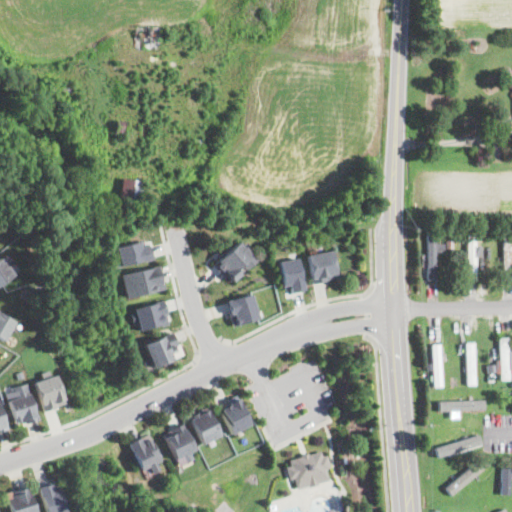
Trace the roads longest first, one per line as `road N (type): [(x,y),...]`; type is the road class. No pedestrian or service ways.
road 1 (tertiary): [(0,463),(98,428),(248,350),(323,321),(394,309)]
road 2 (primary): [(409,511),(394,309),(395,143)]
road 3 (residential): [(217,366),(174,227)]
road 4 (primary): [(395,143),(402,0)]
